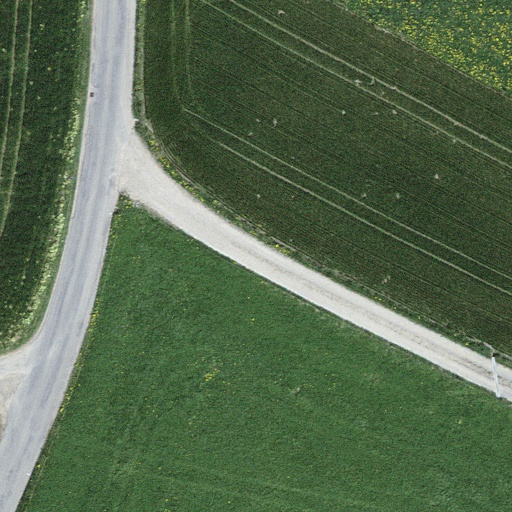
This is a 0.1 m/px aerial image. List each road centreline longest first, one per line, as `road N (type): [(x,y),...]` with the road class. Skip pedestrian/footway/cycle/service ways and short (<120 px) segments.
road 1 (unclassified): [(110,0),(106,120),(71,309),(0,502)]
road 2 (track): [(511,394),(278,280),(175,200),(106,120)]
